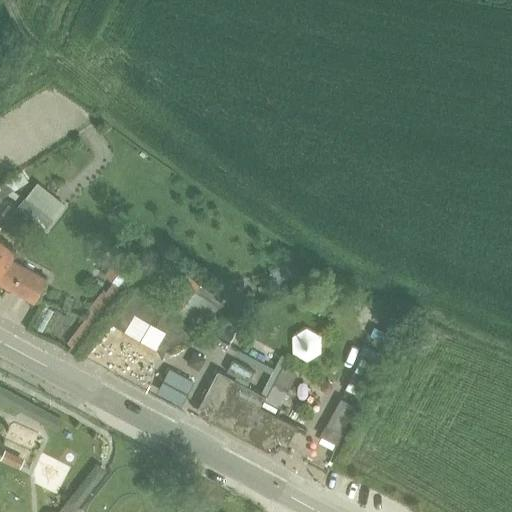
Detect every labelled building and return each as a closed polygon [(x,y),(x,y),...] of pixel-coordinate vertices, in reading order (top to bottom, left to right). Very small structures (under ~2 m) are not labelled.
[(4,181),(0,183),(0,197),(14,189),(4,181)] [(59,212),(31,189),(18,205),(46,228),(59,212)] [(0,236),(0,282),(5,285),(18,262),(10,257),(16,250),(0,236)] [(48,278),(18,262),(5,285),(35,301),(48,278)] [(109,291),(106,288),(89,310),(95,315),(70,347),(78,353),(134,282),(111,264),(105,272),(117,281),(109,291)] [(266,396),(219,371),(203,400),(219,409),(214,419),(214,420),(226,426),(227,425),(232,415),(239,419),(237,423),(238,426),(241,428),(245,427),(247,436),(259,443),(269,439),(270,443),(274,445),(277,444),(279,440),(280,441),(288,445),(298,426),(261,406),(266,396)] [(272,393),(265,404),(287,419),(294,408),(272,393)] [(17,423),(11,440),(35,448),(38,441),(32,438),(35,429),(17,423)] [(85,511),(113,475),(98,464),(63,511),(85,511)]
